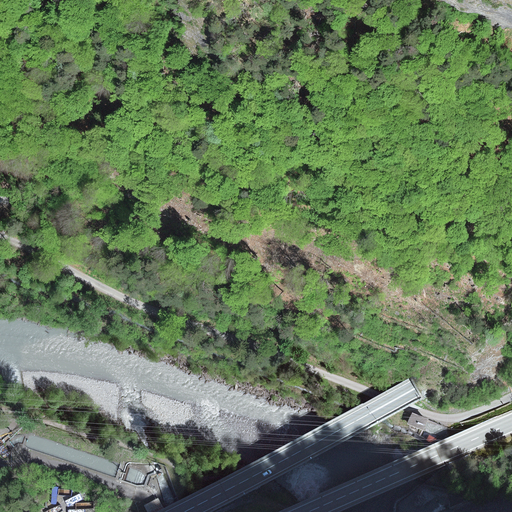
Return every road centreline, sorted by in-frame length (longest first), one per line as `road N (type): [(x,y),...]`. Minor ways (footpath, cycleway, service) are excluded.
road 1 (track): [(511,388),(439,411),(0,234)]
road 2 (primary): [(511,328),(183,511)]
road 3 (tertiary): [(312,511),(511,422)]
road 4 (track): [(0,407),(199,471)]
